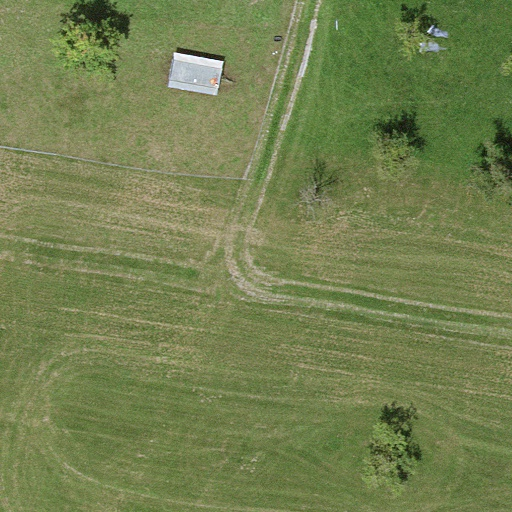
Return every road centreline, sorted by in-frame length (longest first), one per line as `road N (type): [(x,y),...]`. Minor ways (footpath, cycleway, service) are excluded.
road 1 (track): [(308,0),(232,272),(511,323)]
road 2 (track): [(232,272),(0,239)]
